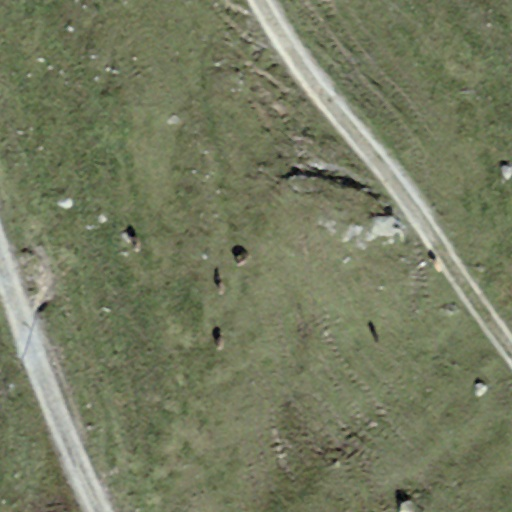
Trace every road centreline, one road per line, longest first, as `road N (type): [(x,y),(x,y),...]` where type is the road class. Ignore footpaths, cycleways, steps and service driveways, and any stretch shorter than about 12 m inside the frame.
road 1 (track): [(256,0),(511,350)]
road 2 (track): [(116,511),(80,431),(0,186)]
